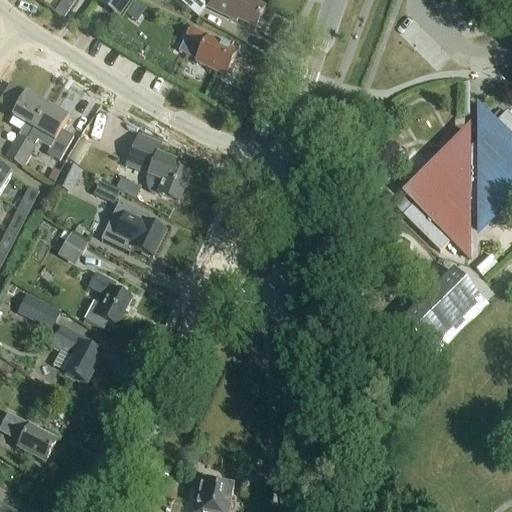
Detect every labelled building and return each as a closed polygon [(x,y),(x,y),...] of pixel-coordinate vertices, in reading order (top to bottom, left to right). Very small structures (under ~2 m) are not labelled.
[(63,21),(77,0),(63,0),(54,15),(63,21)] [(177,0),(199,17),(200,18),(206,10),(194,0),(177,0)] [(254,31),(263,12),(246,3),(248,0),(247,0),(211,0),(206,11),(235,26),(237,23),(254,31)] [(232,67),(238,55),(218,45),(216,42),(210,41),(190,31),(178,55),(195,63),(194,65),(225,80),(226,78),(230,77),(234,70),(232,67)] [(32,134),(46,110),(25,97),(10,121),(32,134)] [(511,120),(506,114),(495,125),(477,107),(476,143),(468,152),(468,136),(405,199),(413,207),(402,218),(439,255),(450,244),(468,262),(468,226),(477,217),(477,233),(511,198),(511,120)] [(67,123),(46,110),(32,134),(26,144),(34,149),(40,139),(53,147),(47,157),(58,164),(72,141),(60,134),(67,123)] [(17,139),(10,150),(27,161),(35,149),(34,149),(26,144),(17,139)] [(152,196),(157,199),(178,207),(189,179),(171,172),(173,167),(159,161),(162,149),(139,140),(127,166),(149,176),(148,180),(148,181),(147,185),(147,186),(147,188),(148,189),(149,192),(151,195),(152,196)] [(27,161),(10,150),(7,154),(3,160),(3,161),(21,172),(27,161)] [(66,168),(55,189),(71,197),(81,176),(66,168)] [(0,195),(10,180),(0,172),(0,195)] [(140,191),(125,184),(120,194),(135,201),(140,191)] [(16,214),(27,219),(39,196),(28,191),(16,214)] [(164,234),(146,225),(148,220),(123,208),(118,206),(100,244),(129,258),(132,251),(151,261),(164,234)] [(16,241),(27,219),(16,214),(5,236),(16,241)] [(5,236),(0,244),(0,261),(4,263),(16,241),(5,236)] [(71,238),(57,260),(73,270),(87,248),(71,238)] [(488,308),(453,275),(401,325),(437,361),(488,308)] [(102,334),(106,326),(116,331),(131,302),(112,293),(115,288),(94,277),(87,290),(107,301),(102,310),(93,305),(83,324),(102,334)] [(61,316),(26,298),(16,317),(50,335),(61,316)] [(86,387),(101,359),(85,350),(88,345),(66,333),(57,350),(74,359),(65,376),(86,387)] [(0,432),(0,434),(10,440),(19,445),(16,451),(45,466),(56,443),(19,424),(8,418),(0,432)] [(201,481),(195,511),(228,511),(232,489),(214,485),(214,484),(201,481)]
